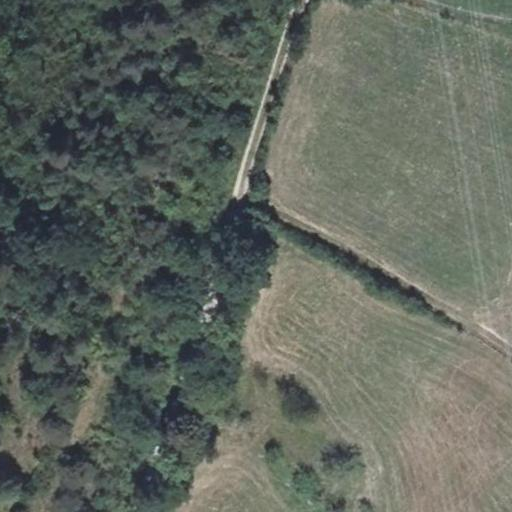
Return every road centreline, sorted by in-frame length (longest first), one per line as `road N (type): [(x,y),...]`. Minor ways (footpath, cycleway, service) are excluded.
road 1 (track): [(135,511),(298,0)]
road 2 (track): [(239,191),(511,353)]
